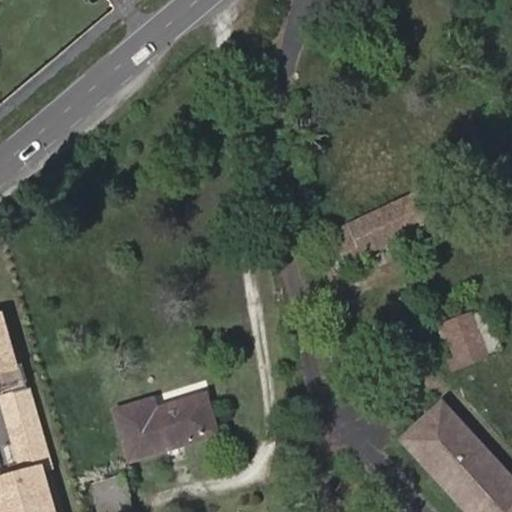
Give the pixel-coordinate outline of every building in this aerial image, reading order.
[(430,224),(419,195),(335,234),(348,262),(430,224)] [(0,377),(32,371),(21,311),(0,315),(0,377)] [(474,319),(443,328),(458,366),(487,356),(474,319)] [(72,511),(43,386),(7,394),(25,473),(5,478),(12,511),(72,511)] [(116,413),(130,461),(215,436),(205,397),(156,412),(153,402),(116,413)] [(511,511),(511,480),(442,406),(403,442),(467,511),(511,511)] [(92,488),(99,511),(132,511),(122,479),(92,488)]
